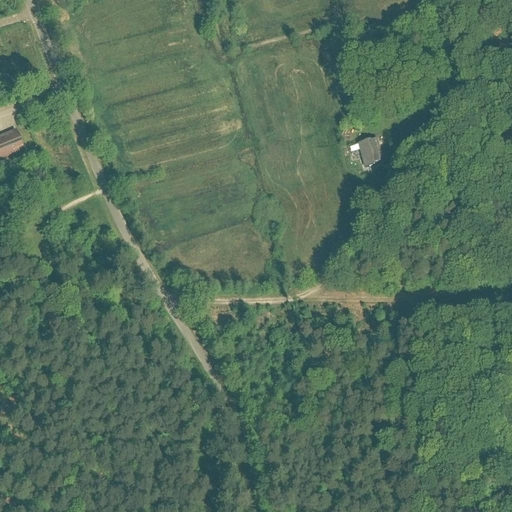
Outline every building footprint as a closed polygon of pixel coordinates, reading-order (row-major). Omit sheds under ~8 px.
[(0,161),(23,152),(15,132),(0,138),(0,161)] [(343,157),(352,154),(347,139),(338,142),(343,157)] [(380,157),(376,141),(361,145),(364,158),(361,159),(364,169),(384,164),(382,156),(380,157)] [(412,212),(420,209),(416,197),(407,200),(411,211),(412,212)] [(401,224),(413,221),(411,211),(399,213),(401,224)]
